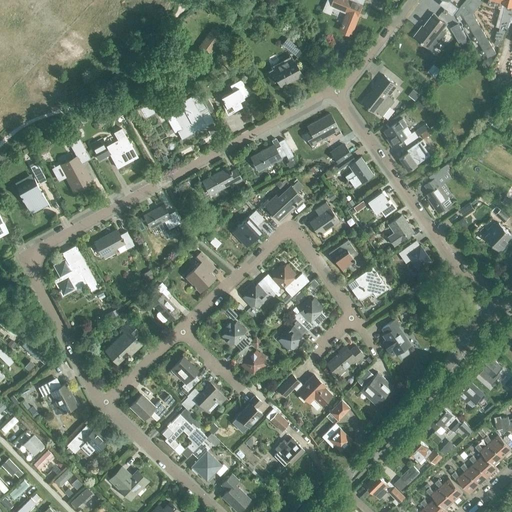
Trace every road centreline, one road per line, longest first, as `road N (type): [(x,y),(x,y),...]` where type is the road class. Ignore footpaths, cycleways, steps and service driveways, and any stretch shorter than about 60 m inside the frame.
road 1 (residential): [(102,403),(34,281),(37,250),(331,91)]
road 2 (residential): [(481,312),(331,91)]
road 3 (residential): [(180,331),(289,232),(301,238),(350,317)]
road 4 (tertiary): [(481,312),(452,362),(340,485)]
road 5 (residential): [(215,511),(102,403)]
road 6 (residential): [(331,91),(412,0)]
